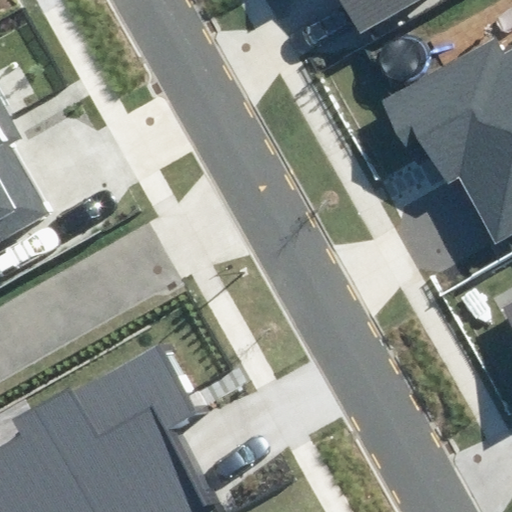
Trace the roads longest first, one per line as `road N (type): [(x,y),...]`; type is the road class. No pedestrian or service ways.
road 1 (residential): [(268,192),(447,511)]
road 2 (residential): [(0,349),(268,192)]
road 3 (residential): [(159,0),(268,192)]
